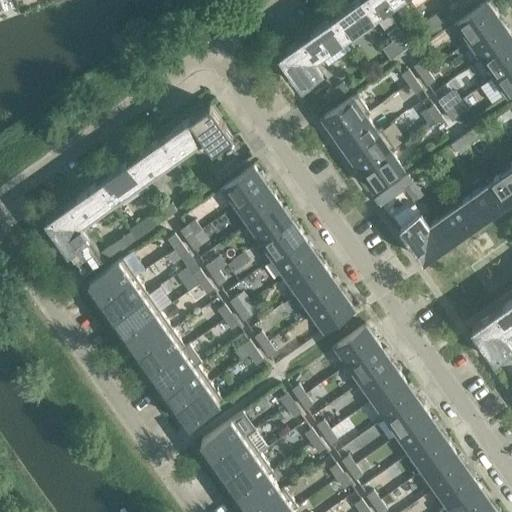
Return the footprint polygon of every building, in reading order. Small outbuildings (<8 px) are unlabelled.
[(376,17),(364,0),(355,0),(330,18),(345,39),(376,17)] [(399,0),(364,0),(376,17),(384,28),(395,20),(387,9),(399,0)] [(500,18),(487,0),(485,0),(486,1),(453,24),(466,42),(500,18)] [(463,7),(458,1),(448,8),(453,14),(463,7)] [(438,13),(426,21),(431,29),(443,21),(438,13)] [(345,39),(330,18),(299,40),(314,61),(314,60),(345,39)] [(511,36),(511,35),(500,18),(466,42),(479,60),(483,58),(483,57),(511,36)] [(511,62),(511,36),(483,57),(483,58),(495,74),(495,75),(511,62)] [(406,38),(396,45),(400,51),(410,44),(406,38)] [(314,61),(299,40),(279,54),(302,86),(323,72),(314,60),(314,61)] [(400,51),(396,45),(386,51),(390,58),(400,51)] [(427,70),(421,60),(414,64),(421,74),(427,70)] [(511,90),(511,62),(495,75),(495,74),(491,77),(504,96),(511,90)] [(408,68),(402,73),(409,83),(415,78),(408,68)] [(434,79),(427,70),(421,74),(428,84),(434,79)] [(422,88),(415,78),(409,83),(416,93),(422,88)] [(343,82),(333,89),(338,95),(348,88),(343,82)] [(338,95),(333,89),(324,95),(328,102),(338,95)] [(370,111),(356,92),(324,115),(323,114),(322,115),(336,134),(365,113),(366,114),(370,111)] [(445,95),(439,100),(446,109),(452,105),(445,95)] [(233,135),(210,103),(159,138),(174,159),(204,138),(212,150),(233,135)] [(440,113),(433,104),(427,108),(433,118),(440,113)] [(459,115),(452,105),(446,109),(453,119),(459,115)] [(365,113),(336,134),(348,152),(378,131),(377,130),(366,114),(365,113)] [(447,123),(440,113),(433,118),(440,128),(447,123)] [(381,127),(377,130),(378,131),(348,152),(360,169),(390,148),(391,149),(395,146),(381,127)] [(475,136),(470,130),(461,137),(465,143),(475,136)] [(465,143),(461,137),(451,144),(455,150),(465,143)] [(174,159),(159,138),(128,160),(142,181),(174,159)] [(390,148),(360,169),(373,188),(403,167),(391,149),(390,148)] [(234,158),(225,165),(229,172),(239,165),(234,158)] [(142,181),(128,160),(97,182),(111,203),(142,181)] [(267,183),(254,164),(220,188),(233,206),(267,183)] [(229,172),(225,165),(215,172),(219,179),(229,172)] [(511,195),(511,165),(491,180),(505,201),(511,195)] [(413,180),(408,174),(398,181),(403,187),(413,180)] [(505,201),(491,180),(460,202),(474,222),(505,201)] [(403,187),(398,181),(389,187),(393,194),(403,187)] [(414,181),(405,187),(412,197),(421,191),(414,181)] [(111,203),(97,182),(46,218),(85,274),(105,259),(81,224),(111,203)] [(279,200),(267,183),(233,206),(245,224),(279,200)] [(291,218),(279,200),(245,224),(258,242),(262,240),(262,239),(291,218)] [(172,202),(162,209),(167,216),(177,209),(172,202)] [(460,202),(429,223),(429,224),(443,244),(474,222),(460,202)] [(167,216),(162,209),(152,216),(157,223),(167,216)] [(400,226),(423,258),(443,244),(429,224),(429,223),(421,211),(400,226)] [(304,236),(291,218),(262,239),(262,240),(274,256),(274,257),(304,236)] [(194,234),(187,224),(180,229),(187,238),(194,234)] [(121,238),(126,245),(136,238),(131,231),(121,238)] [(175,233),(168,237),(175,247),(182,242),(175,233)] [(201,244),(194,234),(187,238),(194,248),(201,244)] [(316,253),(304,236),(274,257),(274,256),(270,259),(283,277),(316,253)] [(188,252),(182,242),(175,247),(182,257),(188,252)] [(329,271),(316,253),(283,277),(295,295),(329,271)] [(136,275),(123,256),(89,280),(102,299),(136,275)] [(212,259),(205,264),(212,274),(219,269),(212,259)] [(206,278),(200,268),(193,273),(200,282),(206,278)] [(226,279),(219,269),(212,274),(219,284),(226,279)] [(341,289),(329,271),(295,295),(308,313),(312,310),(311,310),(341,289)] [(148,292),(136,275),(102,299),(115,316),(148,292)] [(213,288),(206,278),(200,282),(207,292),(213,288)] [(354,307),(341,289),(311,310),(312,310),(324,328),(354,307)] [(161,310),(148,292),(115,316),(127,334),(161,310)] [(237,295),(230,299),(237,309),(244,305),(237,295)] [(511,329),(511,298),(492,313),(506,334),(507,333),(511,329)] [(231,313),(224,303),(218,308),(225,318),(231,313)] [(250,314),(244,305),(237,309),(244,319),(250,314)] [(173,328),(161,310),(127,334),(139,352),(173,328)] [(238,323),(231,313),(225,318),(232,328),(238,323)] [(506,334),(492,313),(472,327),(495,360),(511,347),(511,340),(507,333),(506,334)] [(379,342),(365,323),(364,323),(364,324),(332,347),(345,365),(379,342)] [(186,346),(173,328),(139,352),(152,369),(182,348),(182,349),(186,346)] [(261,330),(255,335),(262,344),(268,340),(261,330)] [(256,348),(249,339),(243,343),(250,353),(256,348)] [(275,350),(268,340),(262,344),(269,354),(275,350)] [(391,359),(379,342),(345,365),(358,384),(362,381),(361,380),(391,359)] [(182,348),(152,369),(164,387),(194,366),(194,365),(182,349),(182,348)] [(263,358),(256,348),(250,353),(257,363),(263,358)] [(403,377),(391,359),(361,380),(362,381),(374,398),(403,377)] [(197,362),(194,365),(194,366),(164,387),(177,405),(210,381),(197,362)] [(416,395),(403,377),(374,398),(386,416),(416,395)] [(223,399),(210,381),(177,405),(190,424),(191,423),(191,422),(223,399)] [(299,383),(292,388),(299,397),(306,393),(299,383)] [(294,401),(287,392),(280,396),(287,406),(294,401)] [(313,403),(306,393),(299,397),(306,407),(313,403)] [(428,412),(416,395),(386,416),(399,433),(428,412)] [(300,411),(294,401),(287,406),(294,416),(300,411)] [(441,430),(428,412),(399,433),(410,450),(411,451),(441,430)] [(248,434),(235,415),(201,439),(214,457),(248,434)] [(324,418),(317,423),(324,433),(331,428),(324,418)] [(318,437),(311,427),(305,431),(312,441),(318,437)] [(337,438),(331,428),(324,433),(331,442),(337,438)] [(453,448),(441,430),(411,451),(410,450),(407,453),(419,471),(453,448)] [(260,451),(248,434),(214,457),(227,475),(260,451)] [(325,446),(318,437),(312,441),(319,451),(325,446)] [(466,465),(453,448),(419,471),(432,490),(436,487),(436,486),(466,465)] [(273,470),(260,451),(227,475),(239,493),(269,472),(269,473),(273,470)] [(349,454),(342,458),(349,468),(355,464),(349,454)] [(343,472),(336,462),(330,467),(337,477),(343,472)] [(362,473),(355,464),(349,468),(356,478),(362,473)] [(478,483),(466,465),(436,486),(436,487),(448,504),(478,483)] [(269,472),(239,493),(251,510),(281,489),(269,473),(269,472)] [(350,482),(343,472),(337,477),(344,486),(350,482)] [(474,511),(490,501),(478,483),(448,504),(454,511),(474,511)] [(284,486),(281,489),(251,510),(252,511),(286,511),(294,507),(294,508),(298,505),(284,486)] [(373,489),(367,494),(374,503),(380,499),(373,489)] [(368,507),(361,498),(355,502),(362,511),(368,507)] [(382,511),(387,509),(380,499),(374,503),(379,511),(382,511)] [(498,511),(490,501),(474,511),(498,511)]
